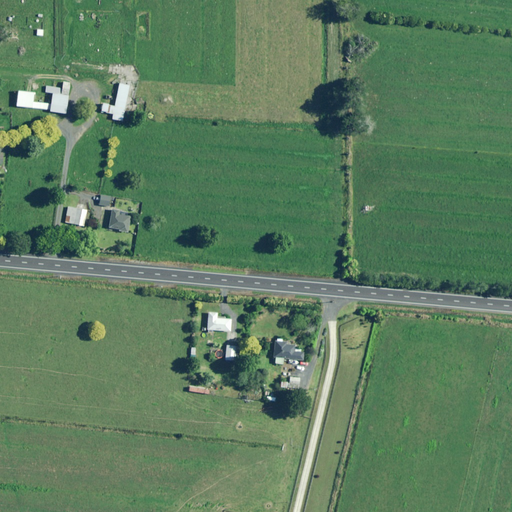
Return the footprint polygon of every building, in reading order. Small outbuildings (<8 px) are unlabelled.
[(65,113),(68,82),(46,80),(44,95),(51,96),(50,103),(32,101),(33,92),(17,90),(16,106),(49,110),(49,111),(65,113)] [(129,85),(118,83),(114,105),(102,103),(100,111),(112,113),(111,119),(122,121),(129,85)] [(110,196),(100,194),(98,205),(108,207),(110,196)] [(86,210),(67,206),(64,222),(83,226),(86,210)] [(126,212),(111,209),(108,227),(118,229),(117,230),(127,232),(129,216),(125,216),(126,212)] [(216,312),(207,312),(206,332),(211,333),(211,330),(229,331),(230,319),(216,318),(216,312)] [(285,344),(285,342),(274,341),(272,357),(275,357),(274,363),(282,364),(282,359),(302,360),(303,352),(293,352),(293,345),(285,344)] [(236,346),(226,345),(225,360),(235,361),(236,346)] [(299,377),(289,377),(289,388),(298,388),(299,377)]
